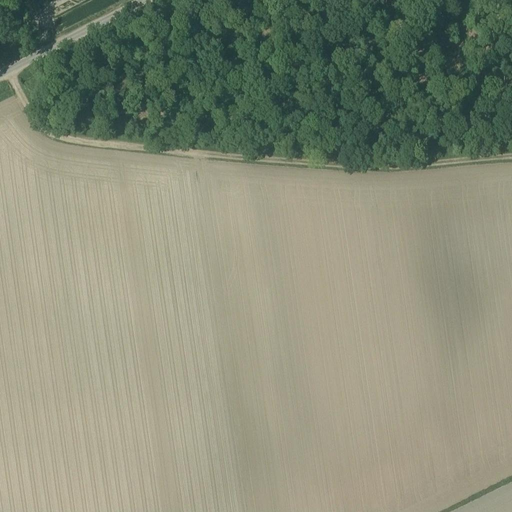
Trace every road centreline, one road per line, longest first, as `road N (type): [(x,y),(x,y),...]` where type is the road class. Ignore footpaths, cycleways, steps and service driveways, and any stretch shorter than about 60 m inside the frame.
road 1 (track): [(9,72),(40,131),(73,145),(325,172),(511,163)]
road 2 (unclassified): [(0,77),(150,0)]
